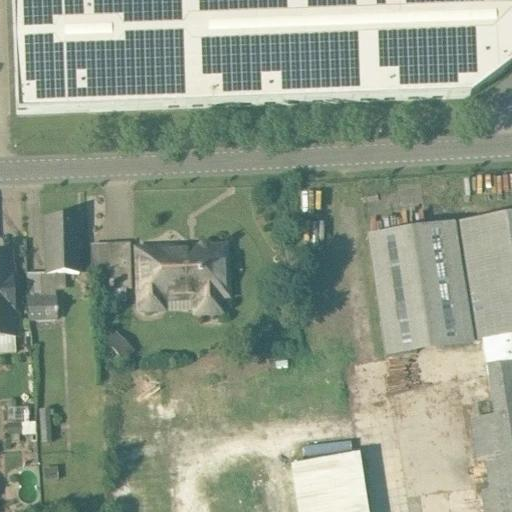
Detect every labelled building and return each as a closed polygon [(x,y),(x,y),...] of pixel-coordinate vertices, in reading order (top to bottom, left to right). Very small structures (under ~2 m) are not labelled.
[(511,0),(11,0),(16,116),(469,100),(511,66),(511,0)] [(511,217),(454,226),(472,345),(482,343),(489,390),(511,385),(511,217)] [(78,219),(45,220),(46,276),(79,275),(78,219)] [(453,226),(367,239),(385,358),(472,345),(453,226)] [(197,251),(142,253),(143,270),(139,270),(141,311),(162,310),(161,299),(196,298),(196,314),(220,313),(219,280),(225,280),(224,250),(212,251),(211,247),(209,246),(208,244),(205,244),(203,244),(201,245),(200,246),(199,247),(198,249),(197,251)] [(130,245),(107,246),(108,270),(108,273),(109,292),(132,291),(130,245)] [(107,246),(91,247),(92,270),(108,270),(107,246)] [(9,255),(0,255),(0,338),(14,337),(13,317),(11,283),(13,283),(12,269),(10,269),(9,255)] [(27,275),(28,302),(42,301),(41,275),(27,275)] [(42,301),(28,302),(29,322),(57,321),(56,301),(42,301)] [(289,326),(281,327),(281,339),(289,338),(289,326)] [(132,352),(115,335),(106,344),(122,362),(132,352)] [(511,511),(511,385),(489,390),(500,460),(477,463),(482,495),(481,496),(483,511),(511,511)] [(362,511),(354,458),(295,467),(301,511),(362,511)]
